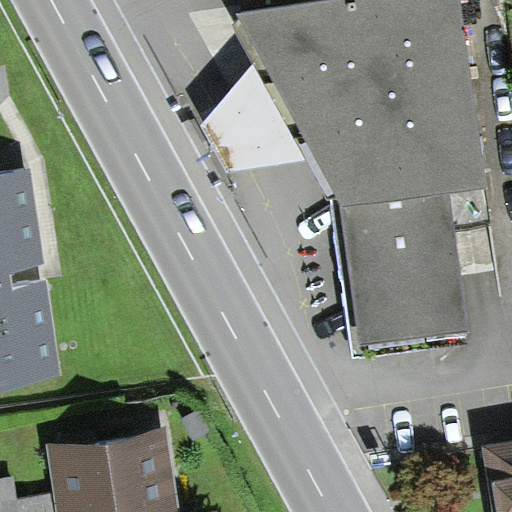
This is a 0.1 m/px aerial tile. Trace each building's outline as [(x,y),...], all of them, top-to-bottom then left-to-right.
[(240,0),(242,13),(338,0),(240,0)] [(490,184),(460,0),(338,0),(242,13),(280,84),(336,188),(344,203),(452,190),(490,184)] [(305,156),(253,65),(204,128),(231,170),(305,156)] [(17,173),(0,175),(0,368),(45,362),(17,173)] [(469,331),(452,190),(344,203),(362,345),(469,331)] [(178,511),(163,423),(46,443),(58,511),(178,511)] [(511,511),(511,439),(483,444),(494,511),(511,511)] [(0,511),(52,511),(50,496),(21,501),(16,477),(0,479),(0,511)]
